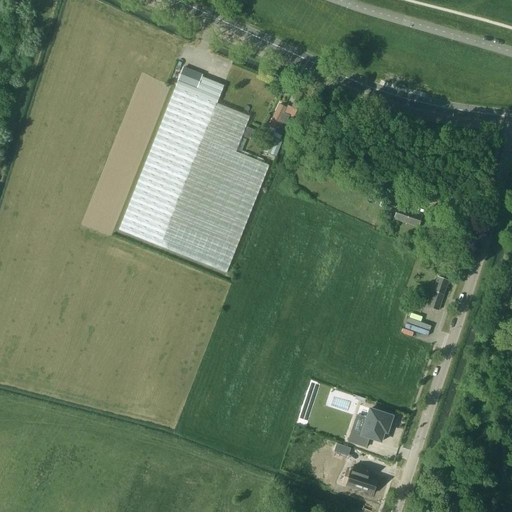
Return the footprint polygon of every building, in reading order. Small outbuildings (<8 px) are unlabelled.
[(226,273),(269,165),(236,152),(248,121),(250,116),(216,103),(224,85),(201,77),(202,75),(183,68),(118,230),(226,273)] [(283,127),(289,116),(293,118),(296,110),(287,106),(286,108),(279,105),(269,125),(276,128),(278,125),(283,127)] [(276,157),(282,140),(270,136),(263,153),(276,157)] [(392,210),(396,200),(389,198),(385,207),(392,210)] [(418,227),(422,215),(399,207),(395,218),(418,227)] [(448,281),(437,277),(427,306),(438,310),(448,281)] [(351,431),(348,441),(365,447),(368,438),(380,442),(384,432),(387,433),(389,425),(391,426),(394,415),(384,412),(383,413),(369,409),(361,435),(351,431)] [(342,446),(340,453),(347,456),(350,448),(342,446)] [(347,482),(374,491),(378,477),(368,474),(370,467),(355,462),(353,469),(352,468),(347,482)]
